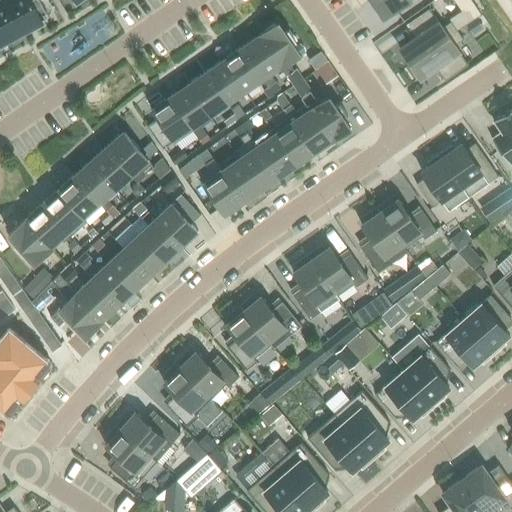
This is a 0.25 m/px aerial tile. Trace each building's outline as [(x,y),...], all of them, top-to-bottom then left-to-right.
[(22,31),(5,0),(0,0),(0,36),(3,41),(22,31)] [(45,19),(43,15),(46,14),(38,0),(5,0),(22,31),(45,19)] [(410,0),(371,0),(370,1),(382,20),(410,0)] [(467,5),(454,14),(461,26),(475,16),(476,15),(468,4),(467,5)] [(399,48),(409,63),(457,30),(451,21),(442,28),(428,9),(405,25),(415,38),(399,48)] [(473,35),(483,28),(480,23),(476,17),(465,25),(469,30),(473,35)] [(283,32),(277,22),(258,35),(286,75),(293,70),(290,65),(301,58),(300,56),(294,47),(292,44),(296,41),(287,29),(283,32)] [(463,39),(457,30),(409,63),(420,78),(435,67),(444,80),(467,64),(454,45),(463,39)] [(258,35),(240,47),(268,86),(275,81),(269,73),(279,67),(285,75),(286,75),(258,35)] [(300,42),(294,47),(300,56),(307,52),(300,42)] [(262,79),(267,87),(268,86),(240,47),(223,59),(244,91),(262,79)] [(244,91),(223,59),(205,71),(227,103),(244,91)] [(304,79),(296,68),(293,70),(286,75),(285,75),(293,86),(304,79)] [(227,103),(205,71),(187,84),(212,119),(209,115),(227,103)] [(300,97),(301,96),(309,91),(311,90),(304,79),(293,86),(300,97)] [(207,134),(201,126),(212,119),(187,84),(169,96),(199,139),(207,134)] [(349,127),(343,118),(347,115),(338,103),(334,105),(327,96),(318,102),(309,91),(301,96),(331,140),(349,127)] [(147,126),(162,148),(190,128),(199,140),(199,139),(169,96),(150,109),(157,119),(147,126)] [(331,140),(301,96),(300,97),(306,105),(296,112),(290,104),(283,109),(313,152),(331,140)] [(231,109),(234,114),(237,119),(244,114),(239,105),(231,109)] [(493,137),(491,138),(509,164),(511,162),(511,106),(492,120),(501,132),(493,137)] [(271,115),(265,107),(259,112),(265,120),(271,115)] [(313,152),(283,109),(282,109),(288,117),(271,129),(296,165),(313,152)] [(248,119),(241,124),(246,131),(247,131),(254,126),(253,126),(248,119)] [(241,124),(234,129),(239,137),(246,131),(241,124)] [(296,165),(271,129),(254,141),(247,131),(246,131),(278,177),(296,165)] [(144,176),(141,173),(151,163),(148,160),(148,159),(148,158),(140,150),(123,131),(105,146),(137,182),(144,176)] [(278,177),(246,131),(239,137),(244,144),(234,152),(260,189),(278,177)] [(140,150),(148,158),(156,150),(150,141),(140,150)] [(498,176),(475,143),(465,150),(460,143),(453,148),(451,145),(438,154),(468,196),(498,176)] [(130,175),(137,182),(105,146),(89,160),(115,189),(130,175)] [(174,165),(186,156),(181,149),(169,158),(174,165)] [(206,149),(190,161),(196,169),(204,163),(212,158),(213,158),(206,149)] [(260,189),(234,152),(233,152),(235,154),(218,166),(213,158),(212,158),(242,202),(260,189)] [(468,196),(438,154),(426,162),(428,165),(420,170),(425,177),(415,184),(431,207),(441,200),(448,210),(468,196)] [(242,202),(212,158),(204,163),(210,171),(199,179),(202,183),(201,183),(223,215),(242,202)] [(115,189),(89,160),(73,175),(99,204),(115,189)] [(99,204),(73,175),(57,189),(86,221),(83,217),(99,204)] [(167,193),(179,183),(172,175),(160,185),(167,193)] [(131,194),(134,198),(144,190),(137,182),(132,187),(131,194)] [(498,196),(508,210),(511,207),(511,190),(510,187),(498,196)] [(70,236),(86,221),(57,189),(41,204),(70,236)] [(397,198),(392,202),(389,198),(376,207),(407,251),(405,247),(422,236),(424,239),(436,231),(420,209),(410,216),(397,198)] [(197,230),(171,202),(155,218),(148,211),(180,246),(197,230)] [(139,215),(145,209),(139,203),(133,208),(139,215)] [(51,246),(60,238),(63,242),(70,236),(41,204),(25,218),(54,250),(51,246)] [(105,211),(112,218),(118,212),(112,205),(105,211)] [(363,216),(366,220),(360,224),(371,239),(360,246),(377,271),(407,251),(376,207),(363,216)] [(96,218),(103,226),(112,218),(105,211),(96,218)] [(180,246),(148,211),(141,217),(148,224),(138,233),(165,261),(180,246)] [(26,253),(37,265),(54,250),(25,218),(8,233),(16,242),(12,245),(22,256),(26,253)] [(92,229),(87,233),(90,237),(91,237),(96,233),(92,229)] [(472,240),(463,229),(449,240),(457,250),(472,240)] [(165,261),(138,233),(123,248),(149,276),(165,261)] [(104,244),(99,239),(91,246),(97,251),(104,244)] [(66,246),(73,254),(80,247),(73,240),(66,246)] [(467,245),(457,254),(464,261),(474,252),(467,245)] [(329,246),(323,250),(321,246),(308,255),(338,299),(339,298),(337,295),(354,284),(356,287),(368,278),(350,253),(339,261),(329,246)] [(149,276),(123,248),(107,262),(133,290),(149,276)] [(90,258),(85,252),(77,260),(81,265),(90,258)] [(295,264),(298,268),(292,272),(302,286),(292,294),(309,319),(338,299),(308,255),(295,264)] [(133,290),(107,262),(91,277),(117,305),(133,290)] [(0,275),(8,269),(4,263),(0,265),(0,275)] [(450,273),(442,264),(427,277),(435,286),(450,273)] [(59,273),(64,279),(73,271),(69,267),(67,265),(59,273)] [(511,267),(492,285),(511,307),(511,267)] [(44,268),(23,287),(33,297),(41,289),(51,280),(53,278),(44,268)] [(12,276),(8,269),(0,275),(0,278),(3,282),(12,276)] [(85,335),(102,320),(75,292),(76,291),(64,279),(59,273),(51,281),(68,299),(49,316),(57,325),(63,319),(74,330),(77,327),(85,335)] [(17,282),(12,276),(3,282),(7,289),(17,282)] [(91,277),(76,291),(75,292),(102,320),(117,305),(91,277)] [(419,299),(435,286),(427,277),(411,290),(419,299)] [(392,301),(407,290),(398,278),(383,289),(392,301)] [(21,288),(17,282),(7,289),(12,295),(21,288)] [(12,295),(16,302),(26,295),(21,289),(12,295)] [(0,301),(2,304),(8,300),(1,291),(0,291),(0,301)] [(372,299),(381,312),(391,305),(382,292),(372,299)] [(490,294),(463,318),(493,353),(504,344),(502,341),(509,334),(501,325),(510,317),(490,294)] [(21,308),(30,301),(26,295),(16,302),(21,308)] [(281,301),(271,309),(260,296),(255,300),(252,296),(240,306),(273,347),(301,325),(281,301)] [(15,309),(8,300),(2,304),(8,314),(15,309)] [(25,314),(35,308),(30,301),(21,308),(25,314)] [(390,329),(406,315),(396,302),(379,316),(390,329)] [(0,315),(2,318),(8,314),(2,304),(0,305),(0,315)] [(255,358),(270,345),(273,348),(273,347),(240,306),(227,316),(230,320),(225,324),(236,338),(226,346),(246,370),(257,361),(255,358)] [(30,321),(39,314),(35,308),(25,314),(30,321)] [(34,327),(43,320),(39,314),(30,321),(34,327)] [(456,365),(465,357),(473,366),(480,360),(482,363),(493,353),(463,318),(436,342),(456,365)] [(48,326),(43,320),(34,327),(38,333),(48,326)] [(43,339),(52,333),(48,326),(38,333),(43,339)] [(51,363),(8,327),(0,337),(0,406),(9,414),(10,412),(4,407),(17,393),(22,397),(37,379),(32,374),(44,359),(50,364),(51,363)] [(57,339),(52,333),(43,339),(47,346),(57,339)] [(322,345),(331,355),(334,352),(345,343),(346,343),(337,333),(322,345)] [(57,339),(47,346),(52,352),(61,345),(57,339)] [(319,343),(306,355),(314,365),(328,353),(319,343)] [(345,343),(334,352),(342,362),(345,365),(356,356),(345,343)] [(450,370),(429,347),(402,370),(433,406),(444,396),(441,393),(448,387),(440,378),(450,370)] [(195,351),(190,355),(187,352),(176,363),(210,398),(225,384),(228,387),(238,376),(220,358),(211,367),(195,351)] [(330,372),(342,362),(334,352),(331,355),(322,362),(330,372)] [(210,398),(176,363),(164,374),(167,377),(163,382),(175,394),(165,404),(187,426),(197,416),(195,413),(210,398)] [(402,370),(375,394),(395,417),(404,409),(412,418),(419,412),(422,415),(433,406),(402,370)] [(260,392),(269,404),(283,393),(274,381),(260,392)] [(389,422),(361,390),(334,414),(372,458),(383,448),(381,445),(388,439),(380,430),(389,422)] [(247,404),(255,415),(269,404),(260,392),(247,404)] [(281,414),(273,404),(259,416),(268,426),(281,414)] [(126,413),(116,425),(156,461),(180,434),(157,413),(148,423),(134,411),(130,416),(126,413)] [(372,458),(334,414),(307,437),(335,469),(344,462),(352,471),(359,464),(361,467),(372,458)] [(133,487),(156,461),(116,425),(105,437),(109,440),(105,445),(119,457),(110,467),(133,487)] [(206,434),(197,443),(206,453),(207,454),(216,445),(206,434)] [(183,449),(197,461),(206,453),(197,443),(192,439),(183,449)] [(329,475),(301,442),(273,466),(312,510),(323,501),(320,498),(327,491),(319,482),(329,475)] [(215,448),(207,454),(219,468),(227,461),(215,448)] [(191,497),(221,471),(219,468),(207,454),(206,453),(197,461),(175,480),(184,490),(191,497)] [(481,465),(461,478),(483,511),(489,511),(506,501),(504,497),(511,491),(511,484),(502,470),(490,478),(481,465)] [(246,490),(265,511),(309,511),(312,510),(273,466),(246,490)] [(483,511),(461,478),(441,492),(453,509),(449,511),(483,511)] [(175,480),(152,499),(184,500),(184,490),(175,480)] [(147,503),(152,499),(157,495),(150,486),(140,494),(147,503)] [(245,511),(233,498),(216,511),(245,511)]
